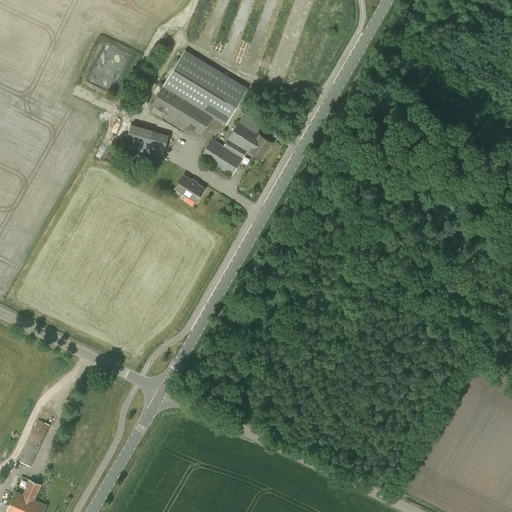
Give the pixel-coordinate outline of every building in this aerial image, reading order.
[(151,104),(201,135),(213,117),(227,125),(241,101),(248,89),(185,50),(151,104)] [(251,151),(260,134),(261,133),(239,120),(224,145),(212,138),(201,156),(232,175),(243,158),(242,157),(246,150),(250,152),(251,151)] [(169,135),(131,124),(126,146),(163,156),(169,135)] [(272,142),(260,134),(251,151),(262,158),(272,142)] [(184,174),(175,188),(197,202),(205,188),(184,174)] [(34,429),(24,450),(36,456),(46,434),(34,429)] [(5,511),(16,511),(18,509),(20,510),(21,507),(27,509),(32,499),(34,500),(41,485),(29,479),(23,494),(15,491),(5,511)] [(18,509),(16,511),(42,511),(46,505),(34,500),(32,499),(27,509),(21,507),(20,510),(18,509)]
